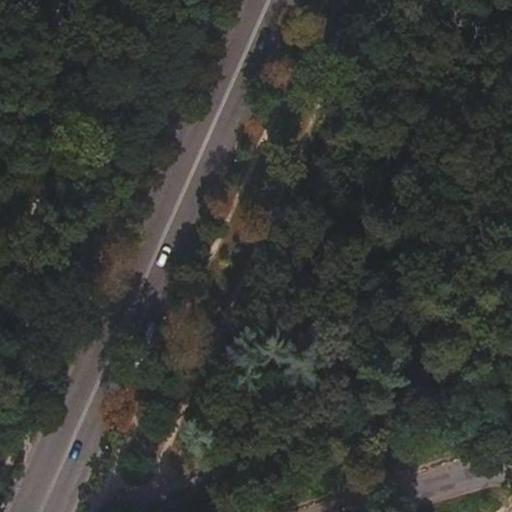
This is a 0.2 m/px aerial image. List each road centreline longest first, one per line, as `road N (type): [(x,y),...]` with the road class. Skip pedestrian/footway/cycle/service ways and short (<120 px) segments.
road 1 (secondary): [(35,511),(266,0)]
road 2 (track): [(130,511),(142,491),(511,366)]
road 3 (unclassified): [(349,511),(511,458)]
